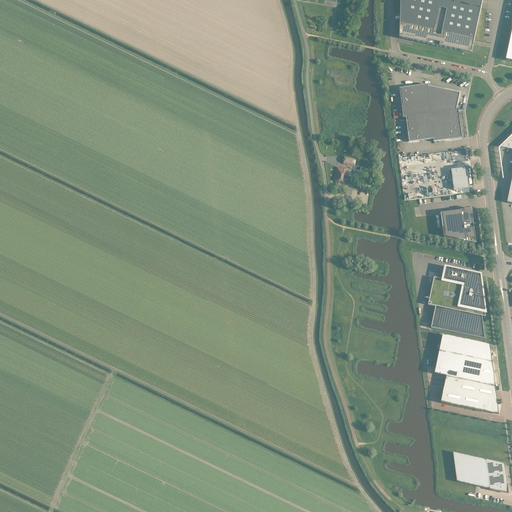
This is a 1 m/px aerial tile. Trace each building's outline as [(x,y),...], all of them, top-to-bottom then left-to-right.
[(400,0),(399,37),(472,52),(474,40),(482,0),(400,0)] [(400,89),(404,117),(406,117),(410,142),(434,138),(434,141),(461,138),(458,109),(456,110),(459,93),(428,87),(427,85),(400,89)] [(511,135),(505,142),(500,147),(507,149),(511,149),(511,178),(507,203),(511,203),(511,135)] [(345,156),(343,163),(354,166),(356,159),(345,156)] [(337,167),(334,181),(343,182),(345,168),(337,167)] [(455,169),(451,170),(454,190),(469,188),(467,177),(468,177),(466,168),(455,169)] [(469,210),(441,213),(442,226),(446,237),(470,242),(476,241),(475,234),(474,234),(472,230),(474,229),(473,222),(469,210)] [(435,308),(431,328),(485,339),(482,317),(482,316),(485,317),(481,282),(479,281),(478,276),(472,274),(457,271),(457,272),(456,276),(455,282),(444,280),(434,277),(434,278),(428,305),(436,306),(435,308)] [(443,335),(434,374),(446,376),(445,381),(444,385),(444,388),(443,393),(441,403),(482,411),(499,415),(499,414),(497,404),(498,404),(497,400),(495,387),(490,345),(443,335)] [(505,464),(453,452),(457,482),(476,486),(509,493),(505,464)]
